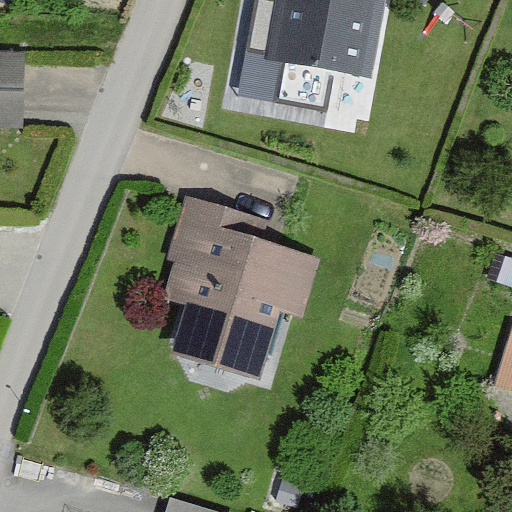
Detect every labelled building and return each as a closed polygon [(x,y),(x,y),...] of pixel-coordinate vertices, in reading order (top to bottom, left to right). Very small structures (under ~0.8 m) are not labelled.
[(375,81),(385,0),(286,0),(286,1),(280,0),(255,0),(247,64),(375,81)] [(0,138),(16,139),(18,58),(0,57),(0,138)] [(318,265),(263,246),(268,231),(184,202),(163,265),(172,269),(160,304),(189,314),(175,355),(260,384),(282,317),(298,323),(318,265)] [(511,329),(510,329),(491,389),(511,395),(511,329)] [(203,511),(168,502),(165,511),(203,511)]
